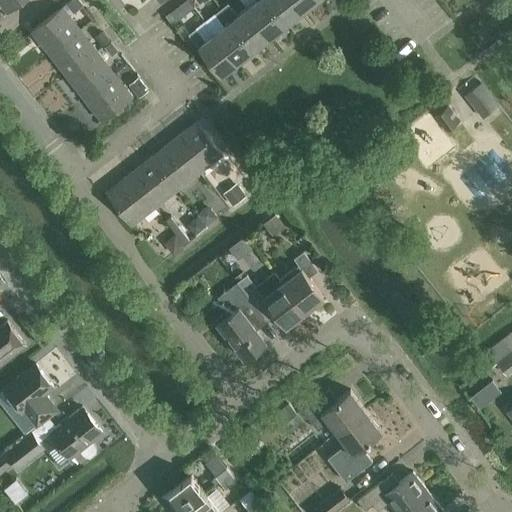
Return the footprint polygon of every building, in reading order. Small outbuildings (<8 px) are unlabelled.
[(20,0),(0,0),(0,1),(7,11),(20,0)] [(82,5),(78,0),(70,0),(66,3),(73,12),(82,5)] [(185,0),(177,7),(183,15),(195,7),(189,0),(185,0)] [(271,38),(241,0),(232,0),(222,8),(255,50),(271,38)] [(257,0),(249,7),(243,0),(241,0),(271,38),(287,25),(267,0),(257,0)] [(303,13),(293,0),(267,0),(287,25),(303,13)] [(293,0),(303,13),(319,0),(293,0)] [(81,28),(63,6),(32,30),(49,52),(81,28)] [(226,25),(216,33),(239,62),(255,50),(222,8),(216,13),(226,25)] [(81,28),(49,52),(66,74),(97,49),(81,28)] [(239,62),(216,33),(206,41),(196,28),(189,33),(198,45),(199,45),(222,75),(239,62)] [(102,30),(96,36),(103,45),(109,40),(102,30)] [(118,51),(111,42),(104,47),(111,56),(118,51)] [(97,49),(66,74),(82,95),(114,71),(97,49)] [(114,71),(82,95),(101,120),(133,95),(114,71)] [(130,85),(139,96),(148,89),(139,78),(130,85)] [(483,117),(500,104),(481,81),(465,94),(483,117)] [(449,105),(434,116),(446,132),(460,120),(449,105)] [(175,139),(201,172),(224,154),(199,121),(175,139)] [(201,172),(175,139),(153,156),(178,189),(201,172)] [(153,156),(131,173),(156,206),(178,189),(153,156)] [(472,208),(500,191),(496,183),(509,175),(498,156),(456,181),(472,208)] [(156,206),(131,173),(108,191),(133,224),(156,206)] [(233,205),(246,195),(238,185),(225,195),(233,205)] [(211,208),(204,207),(197,213),(206,225),(217,216),(211,208)] [(274,215),(265,223),(274,234),(283,227),(274,215)] [(194,235),(205,226),(198,217),(191,222),(190,229),(194,235)] [(172,253),(181,246),(183,244),(175,234),(168,239),(167,247),(172,253)] [(221,246),(228,270),(252,262),(245,239),(221,246)] [(294,257),(302,267),(283,282),(305,310),(324,296),(309,277),(319,269),(304,250),(294,257)] [(305,310),(283,282),(274,271),(256,285),(247,274),(238,281),(254,304),(264,296),(286,325),(305,310)] [(254,304),(238,281),(218,297),(228,309),(215,319),(228,335),(225,338),(233,348),(236,346),(244,356),(266,339),(244,312),(254,304)] [(0,361),(25,342),(6,319),(0,323),(0,361)] [(511,369),(511,346),(508,341),(492,354),(498,360),(497,361),(506,374),(511,369)] [(4,386),(0,389),(0,400),(24,431),(36,422),(55,407),(43,391),(52,384),(35,362),(4,386)] [(339,431),(367,409),(351,388),(339,398),(330,386),(302,408),(318,429),(330,420),(339,431)] [(487,401),(477,389),(470,395),(479,407),(487,401)] [(289,401),(273,414),(281,425),(298,412),(289,401)] [(51,431),(39,441),(43,446),(57,465),(70,455),(79,448),(81,451),(85,454),(88,454),(95,450),(95,446),(93,442),(91,439),(101,430),(81,404),(49,429),(51,431)] [(367,409),(339,431),(347,441),(328,457),(346,481),(373,460),(362,446),(383,430),(367,409)] [(16,461),(14,462),(17,466),(43,446),(30,430),(5,450),(5,451),(7,449),(16,461)] [(225,452),(231,447),(226,441),(220,447),(225,452)] [(0,474),(14,462),(5,451),(0,454),(0,474)] [(220,481),(231,473),(226,467),(215,475),(220,481)] [(398,511),(401,511),(429,490),(414,471),(392,488),(385,478),(358,499),(366,509),(373,503),(379,510),(390,501),(398,511)] [(175,511),(180,511),(206,492),(191,473),(162,495),(175,511)] [(231,473),(220,481),(225,488),(236,479),(231,473)] [(340,486),(312,509),(314,511),(332,511),(350,499),(340,486)] [(429,490),(401,511),(440,511),(444,510),(429,490)] [(220,511),(221,511),(206,492),(180,511),(220,511)]
